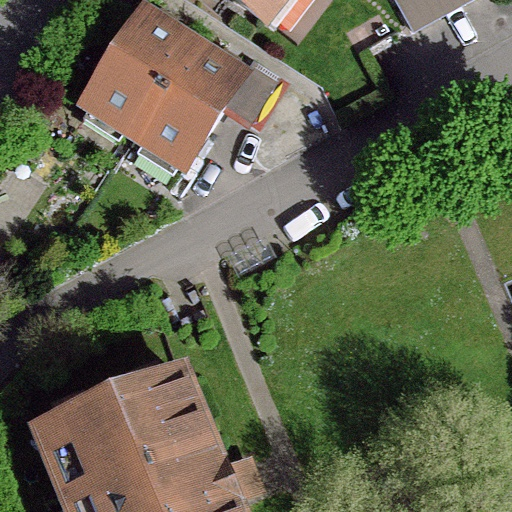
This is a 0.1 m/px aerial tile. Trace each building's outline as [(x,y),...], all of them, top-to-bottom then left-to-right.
[(226,0),(260,26),(279,0),(226,0)] [(393,0),(410,31),(427,21),(453,7),(465,0),(393,0)] [(250,68),(239,84),(223,74),(159,32),(138,19),(81,109),(182,173),(224,108),(249,125),(275,84),(250,68)] [(272,262),(270,260),(260,240),(222,260),(235,282),(272,262)] [(213,473),(174,378),(55,426),(81,491),(61,499),(66,511),(236,511),(239,511),(222,469),(213,473)]
